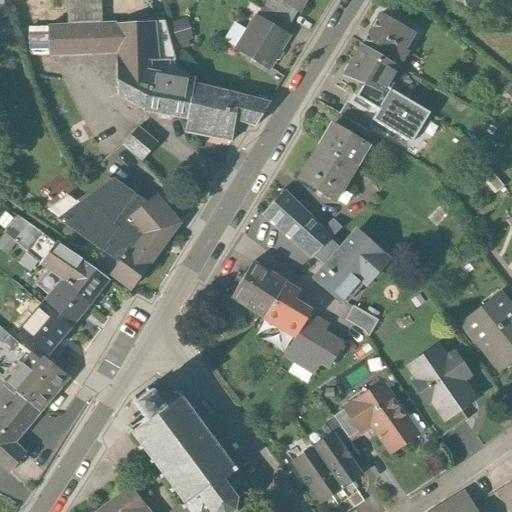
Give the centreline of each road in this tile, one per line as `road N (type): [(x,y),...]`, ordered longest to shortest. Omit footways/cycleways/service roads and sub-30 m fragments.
road 1 (residential): [(155,333),(364,0)]
road 2 (residential): [(296,511),(155,333)]
road 3 (residential): [(39,511),(155,333)]
road 4 (residential): [(403,511),(511,446)]
